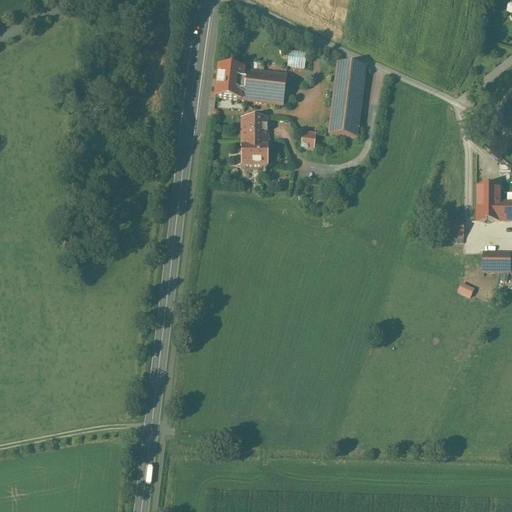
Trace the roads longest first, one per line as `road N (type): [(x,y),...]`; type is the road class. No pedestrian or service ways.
road 1 (primary): [(205,0),(140,511)]
road 2 (track): [(0,447),(100,428),(150,430)]
